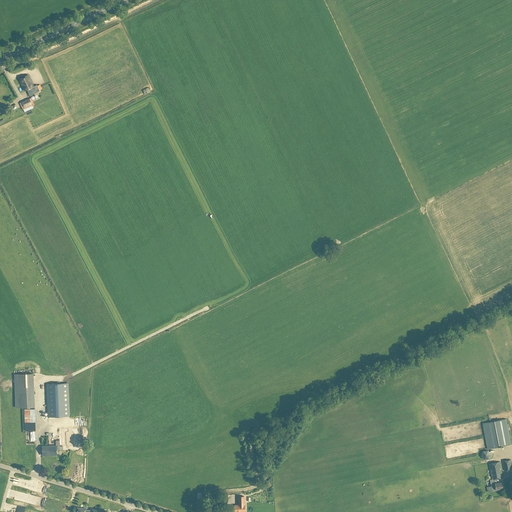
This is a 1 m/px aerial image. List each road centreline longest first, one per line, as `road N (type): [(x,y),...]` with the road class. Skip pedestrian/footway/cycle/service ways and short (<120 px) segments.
road 1 (track): [(210,511),(214,492),(248,492),(267,477),(270,421),(511,301)]
road 2 (unclassified): [(153,511),(0,465)]
road 3 (secondary): [(0,58),(122,0)]
